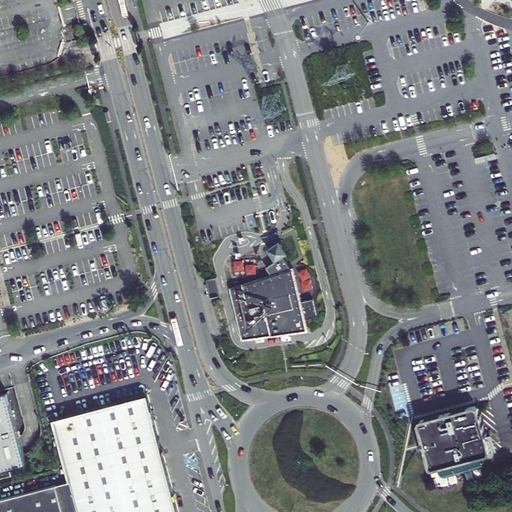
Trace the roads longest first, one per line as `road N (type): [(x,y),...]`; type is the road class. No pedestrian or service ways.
road 1 (unclassified): [(285,398),(248,395),(212,360),(117,0)]
road 2 (unclassified): [(96,0),(163,257)]
road 3 (unclassified): [(190,363),(221,511)]
road 4 (unclassified): [(372,459),(365,432),(347,410),(322,397),(285,398)]
